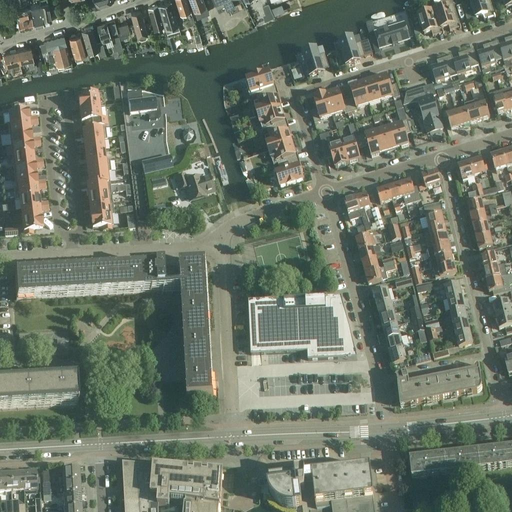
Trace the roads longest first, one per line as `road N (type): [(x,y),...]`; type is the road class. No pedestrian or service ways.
road 1 (residential): [(71,237),(58,230),(41,105),(65,102),(81,227)]
road 2 (residential): [(385,430),(325,192)]
road 3 (residential): [(500,393),(440,161)]
road 4 (residential): [(407,58),(290,95),(325,192)]
road 5 (residential): [(230,439),(225,248)]
road 6 (residential): [(177,349),(167,362),(0,370)]
road 7 (tertiary): [(230,439),(385,430)]
road 8 (residential): [(73,256),(225,248)]
road 9 (tertiary): [(133,0),(0,41)]
road 10 (tertiary): [(99,446),(230,439)]
road 11 (residential): [(225,248),(228,226),(325,192)]
road 12 (residential): [(266,467),(388,454)]
